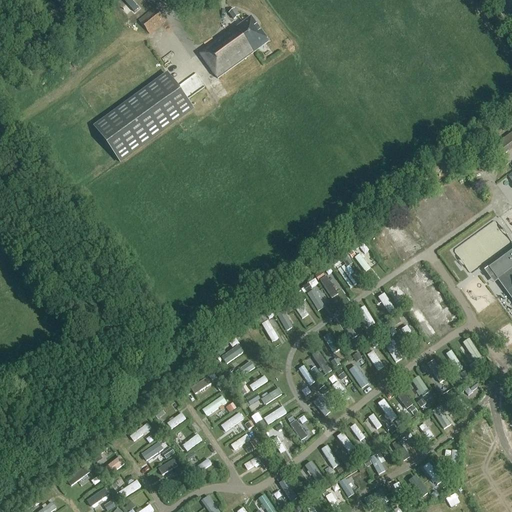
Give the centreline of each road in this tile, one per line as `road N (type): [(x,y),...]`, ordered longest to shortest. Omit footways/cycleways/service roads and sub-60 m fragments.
road 1 (track): [(501,167),(489,179),(502,202),(311,333),(291,359),(295,398),(330,428)]
road 2 (track): [(471,321),(335,421),(257,491),(207,490),(170,511)]
road 3 (track): [(426,251),(504,370),(493,417),(511,454)]
road 4 (track): [(504,370),(458,428),(365,498),(359,511)]
